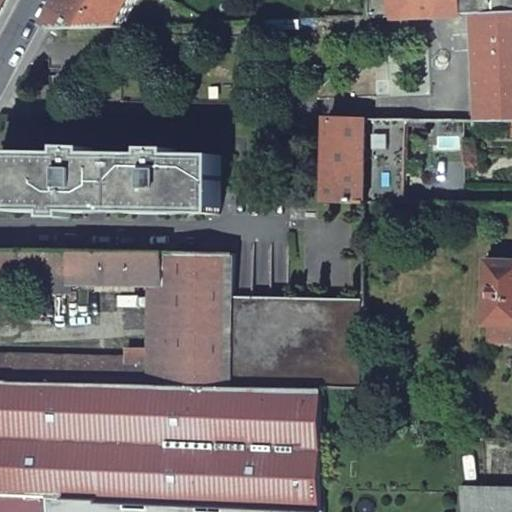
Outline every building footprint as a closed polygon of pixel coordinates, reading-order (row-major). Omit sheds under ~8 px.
[(136,0),(63,0),(56,13),(49,25),(56,28),(122,26),(136,0)] [(407,16),(474,15),(511,13),(511,0),(370,0),(371,18),(407,16)] [(511,13),(474,15),(478,114),(478,119),(511,120),(511,13)] [(266,21),(265,31),(299,30),(298,20),(266,21)] [(401,202),(403,119),(367,119),(330,119),(328,202),(401,202)] [(427,203),(430,131),(409,131),(410,120),(403,119),(401,202),(427,203)] [(1,159),(1,205),(17,205),(17,211),(189,214),(189,208),(220,208),(221,156),(171,156),(171,151),(155,151),(155,155),(87,154),(87,150),(72,149),(72,155),(17,154),(17,160),(1,159)] [(0,283),(69,285),(71,251),(0,250),(0,283)] [(166,253),(71,251),(69,285),(152,286),(165,286),(166,253)] [(235,254),(166,253),(165,286),(152,286),(149,351),(148,384),(232,385),(234,297),(235,254)] [(511,254),(491,254),(491,264),(489,334),(511,334),(511,254)] [(365,300),(234,297),(232,385),(324,388),(364,388),(365,300)] [(0,380),(148,384),(149,351),(127,351),(127,358),(0,356),(0,380)] [(0,511),(81,511),(93,501),(97,501),(97,504),(124,505),(124,510),(148,511),(149,506),(171,507),(171,511),(190,511),(191,508),(197,508),(196,511),(300,511),(301,511),(311,511),(321,511),(323,411),(324,388),(232,385),(148,384),(0,380),(0,511)] [(364,388),(324,388),(323,411),(363,412),(364,388)] [(461,511),(511,511),(511,490),(461,490),(461,511)] [(81,511),(196,511),(197,508),(191,508),(190,511),(171,511),(171,507),(149,506),(148,511),(124,510),(124,505),(97,504),(97,501),(93,501),(81,511)]
